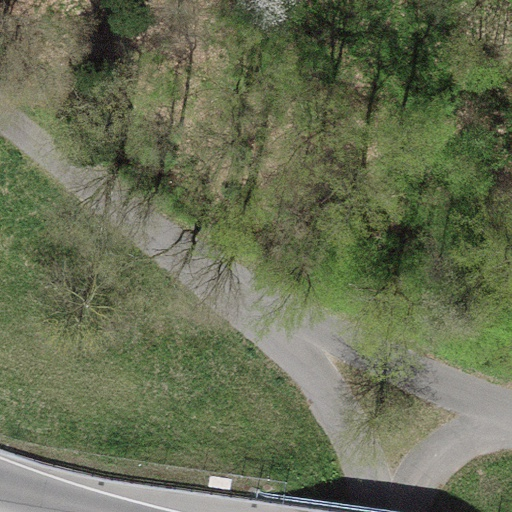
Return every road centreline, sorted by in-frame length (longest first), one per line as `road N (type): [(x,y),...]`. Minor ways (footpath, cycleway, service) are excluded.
road 1 (unclassified): [(0,115),(237,297)]
road 2 (unclassified): [(237,297),(511,408)]
road 3 (unclassified): [(237,297),(340,409),(377,511)]
road 4 (unclassified): [(394,511),(442,454),(511,415)]
